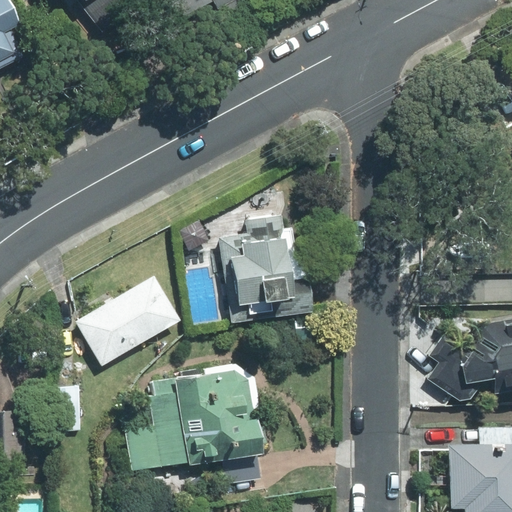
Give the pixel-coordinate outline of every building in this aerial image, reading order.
[(0,0),(0,66),(24,54),(10,27),(20,22),(8,0),(0,0)] [(77,0),(103,31),(142,0),(77,0)] [(176,0),(184,14),(212,0),(220,17),(251,1),(250,0),(176,0)] [(511,131),(502,138),(511,152),(511,131)] [(230,322),(310,310),(302,254),(295,255),(290,225),(282,226),(280,213),(244,218),(246,232),(217,236),(230,322)] [(74,321),(100,365),(179,318),(152,274),(74,321)] [(477,331),(463,348),(441,333),(427,353),(436,360),(424,377),(458,400),(469,398),(484,376),(486,376),(489,393),(511,388),(511,316),(476,323),(477,331)] [(131,472),(261,452),(249,378),(233,368),(145,382),(152,425),(124,429),(131,472)] [(57,432),(81,430),(76,384),(52,387),(57,432)] [(0,459),(25,458),(22,408),(0,408),(0,459)] [(461,511),(511,511),(511,440),(445,443),(448,507),(462,506),(461,511)]
